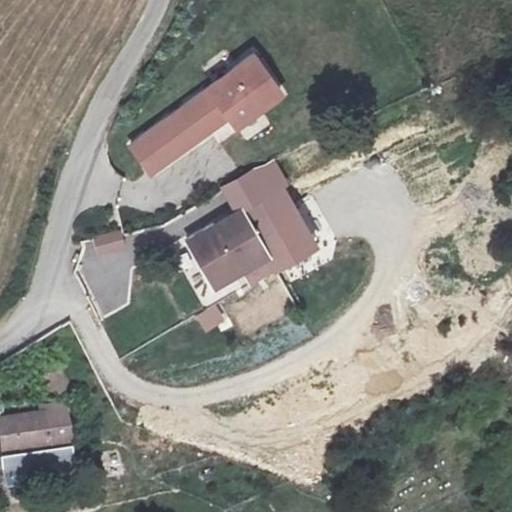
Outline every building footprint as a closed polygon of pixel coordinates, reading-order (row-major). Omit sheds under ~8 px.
[(194,98),(207,120),(211,124),(231,112),(239,124),(283,92),(258,55),(194,98)] [(207,120),(194,98),(179,108),(192,130),(207,120)] [(187,146),(169,119),(125,146),(142,174),(187,146)] [(207,302),(269,271),(257,246),(285,234),(267,198),(177,242),(207,302)] [(99,256),(127,247),(122,229),(93,238),(99,256)] [(296,257),(285,234),(257,246),(269,271),(296,257)] [(47,394),(65,393),(64,367),(46,368),(47,394)] [(0,415),(0,447),(47,440),(49,447),(0,455),(0,467),(2,481),(68,470),(64,444),(67,444),(60,399),(40,403),(41,409),(0,415)] [(102,453),(107,473),(122,470),(118,450),(102,453)]
